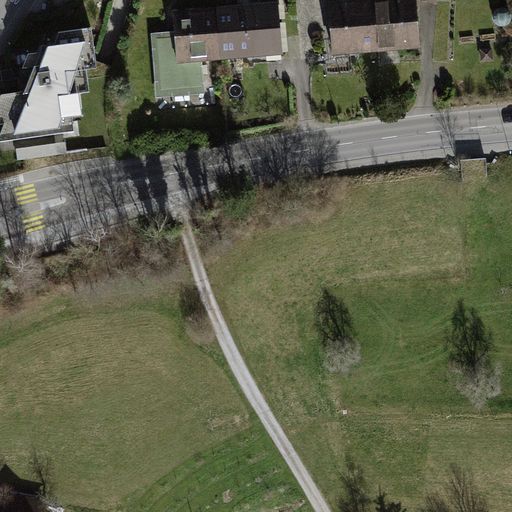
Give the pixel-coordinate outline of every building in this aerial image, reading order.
[(418,0),(401,0),(376,2),(379,53),(422,50),(418,0)] [(376,2),(331,3),(334,56),(379,53),(376,2)] [(282,4),(219,9),(222,63),(286,58),(282,4)] [(176,33),(154,34),(159,99),(205,96),(203,64),(222,63),(219,9),(175,13),(176,33)] [(44,37),(0,136),(0,154),(89,142),(94,32),(44,37)] [(488,161),(461,163),(463,180),(489,177),(488,161)]
